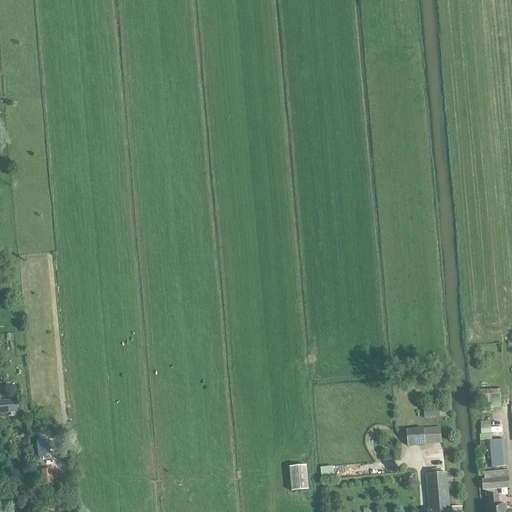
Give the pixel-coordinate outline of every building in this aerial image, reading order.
[(479,395),(479,408),(490,407),(490,395),(500,394),(500,389),(476,391),(476,395),(479,395)] [(17,400),(0,401),(0,414),(18,413),(17,400)] [(425,420),(447,418),(446,409),(424,411),(425,420)] [(408,445),(441,442),(439,427),(406,430),(408,445)] [(492,468),(508,466),(505,440),(489,441),(492,468)] [(39,459),(50,458),(48,442),(37,443),(39,459)] [(292,493),(309,491),(307,467),(289,468),(292,493)] [(483,489),(509,487),(508,471),(484,473),(485,479),(482,479),(483,489)] [(450,507),(448,472),(427,474),(429,509),(428,509),(427,511),(461,511),(461,506),(450,507)] [(503,511),(503,505),(499,506),(498,495),(489,496),(489,506),(489,511),(503,511)]
